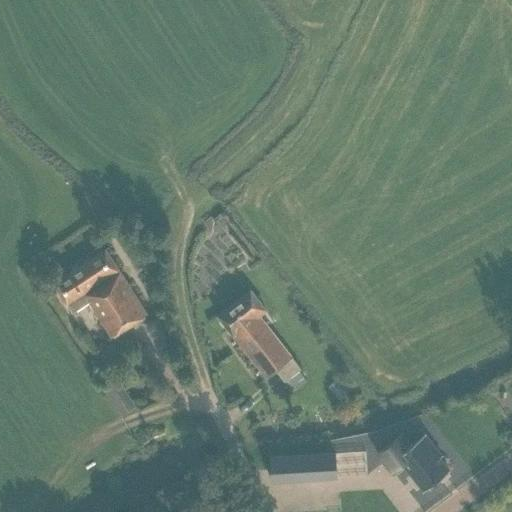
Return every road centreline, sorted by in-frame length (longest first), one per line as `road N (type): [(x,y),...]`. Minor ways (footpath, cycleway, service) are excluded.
road 1 (track): [(266,511),(189,336),(179,272),(190,209),(178,183)]
road 2 (track): [(190,209),(277,121),(345,0)]
